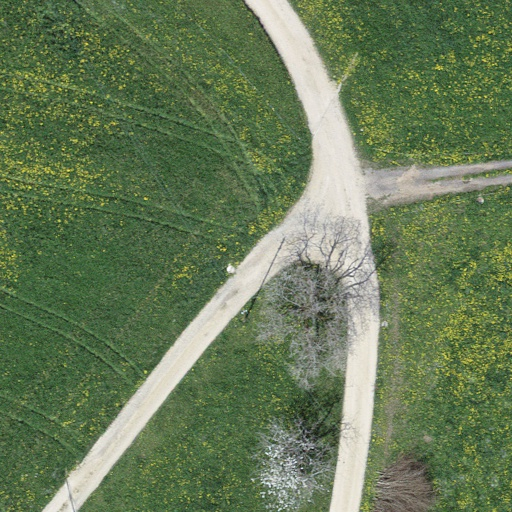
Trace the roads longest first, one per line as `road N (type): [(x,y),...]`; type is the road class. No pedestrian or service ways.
road 1 (track): [(344,203),(288,234),(190,342),(59,511)]
road 2 (track): [(344,203),(357,284),(359,394),(343,511)]
road 3 (track): [(258,0),(337,157),(344,203)]
road 4 (track): [(344,203),(511,176)]
